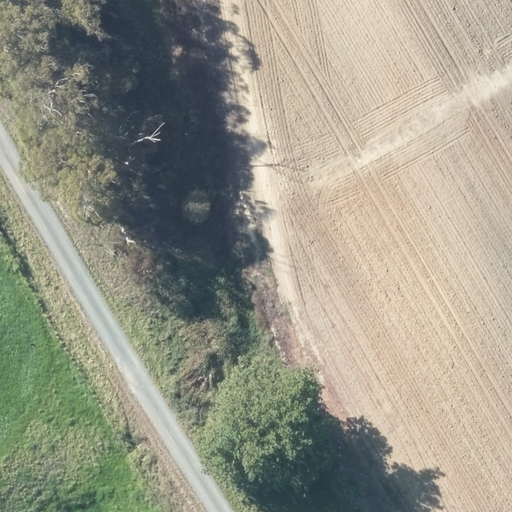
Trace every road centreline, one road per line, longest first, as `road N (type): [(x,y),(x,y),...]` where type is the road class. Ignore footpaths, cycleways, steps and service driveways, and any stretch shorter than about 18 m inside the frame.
road 1 (track): [(217,0),(307,252),(416,511)]
road 2 (unclassified): [(0,133),(231,511)]
road 3 (track): [(288,202),(511,68)]
